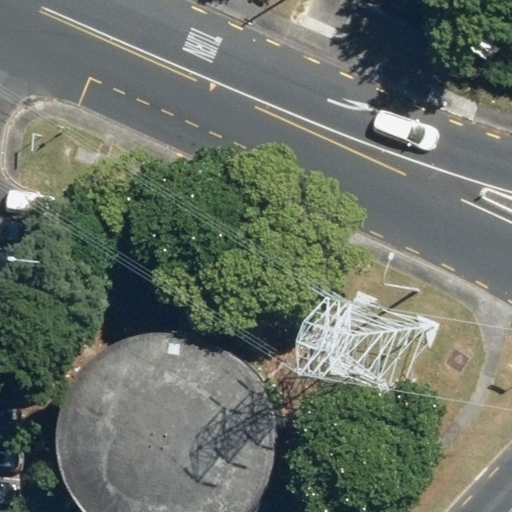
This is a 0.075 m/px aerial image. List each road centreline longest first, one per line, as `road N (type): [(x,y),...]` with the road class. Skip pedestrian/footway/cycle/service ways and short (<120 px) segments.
road 1 (secondary): [(19,0),(346,139)]
road 2 (secondary): [(511,259),(465,237),(346,139)]
road 3 (secondary): [(346,139),(511,175)]
